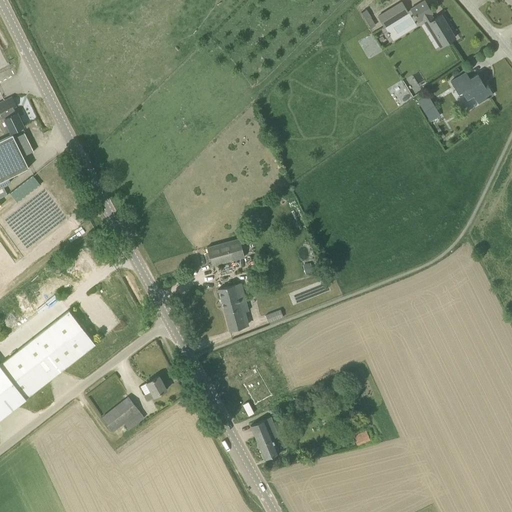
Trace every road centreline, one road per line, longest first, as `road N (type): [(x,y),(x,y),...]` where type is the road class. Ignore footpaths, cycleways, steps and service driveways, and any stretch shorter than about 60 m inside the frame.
road 1 (secondary): [(167,321),(1,0)]
road 2 (secondary): [(272,511),(167,321)]
road 3 (unclassified): [(0,451),(167,321)]
